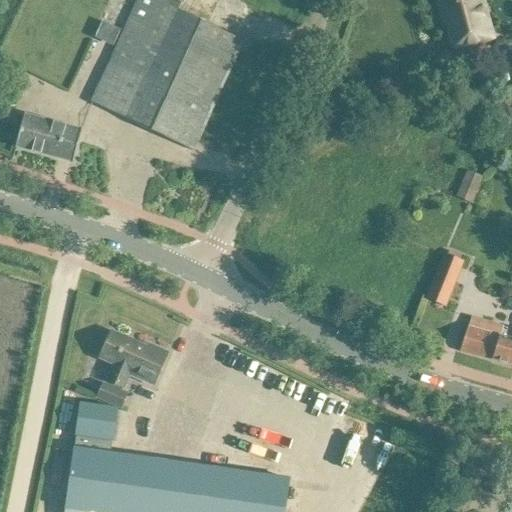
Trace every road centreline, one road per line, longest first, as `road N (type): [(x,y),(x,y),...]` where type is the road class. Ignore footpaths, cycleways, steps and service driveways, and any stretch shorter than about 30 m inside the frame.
road 1 (tertiary): [(511,408),(386,367),(201,276)]
road 2 (unclassified): [(216,244),(326,0)]
road 3 (tertiary): [(0,204),(201,276)]
